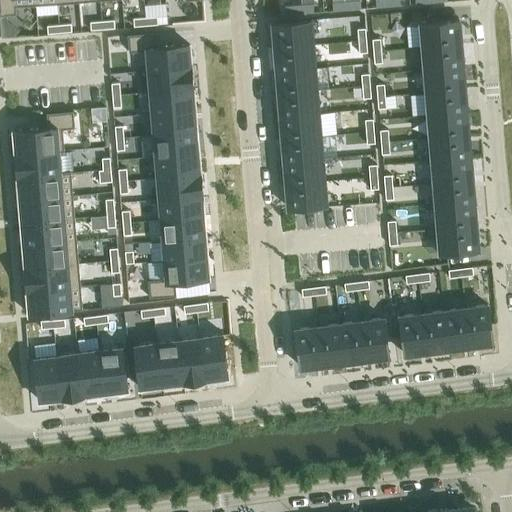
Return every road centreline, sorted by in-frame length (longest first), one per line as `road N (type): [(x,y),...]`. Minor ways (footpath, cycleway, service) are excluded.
road 1 (residential): [(239,0),(270,409)]
road 2 (residential): [(140,511),(504,465)]
road 3 (residential): [(270,409),(0,439)]
road 4 (residential): [(511,378),(270,409)]
road 5 (residential): [(490,0),(484,13),(499,208),(511,229)]
